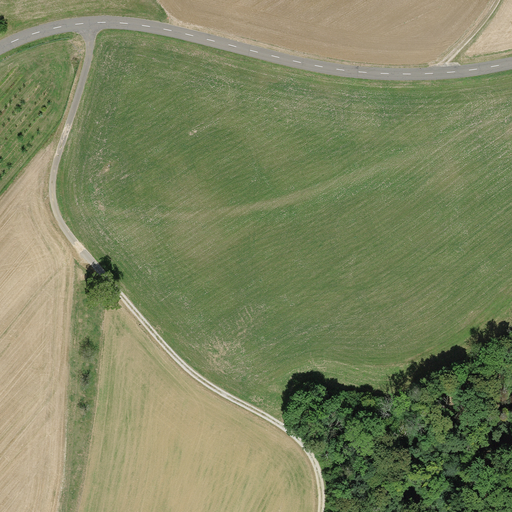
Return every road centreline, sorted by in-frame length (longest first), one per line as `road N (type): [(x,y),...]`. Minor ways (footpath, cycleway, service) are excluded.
road 1 (track): [(89,22),(51,206),(181,366),(302,442),(318,476),(318,511)]
road 2 (unclassified): [(511,62),(434,74),(359,72),(140,25),(89,22),(0,46)]
